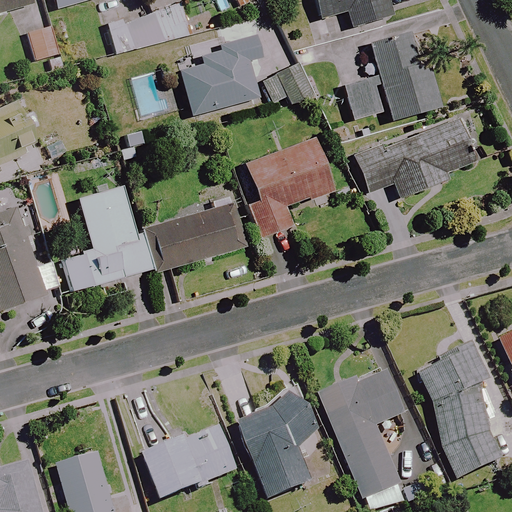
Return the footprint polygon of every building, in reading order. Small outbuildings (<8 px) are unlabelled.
[(0,0),(0,15),(26,8),(23,0),(0,0)] [(53,0),(57,12),(98,0),(53,0)] [(379,0),(307,0),(313,22),(341,15),(345,30),(385,19),(381,6),(379,0)] [(100,26),(103,33),(96,36),(101,48),(105,46),(110,59),(189,36),(178,4),(159,11),(139,18),(121,25),(119,19),(100,26)] [(26,34),(34,62),(59,55),(50,27),(44,29),(26,34)] [(415,71),(404,33),(362,46),(373,82),(356,87),(338,92),(348,124),(382,113),(385,124),(432,110),(421,73),(420,70),(415,71)] [(290,62),(278,41),(265,48),(277,69),(290,62)] [(256,67),(251,47),(201,59),(202,65),(173,72),(185,119),(252,102),(243,70),(256,67)] [(305,100),(292,69),(257,83),(267,107),(279,101),(283,109),(305,100)] [(35,144),(16,101),(0,108),(0,166),(26,155),(24,149),(35,144)] [(466,167),(449,123),(348,162),(362,197),(377,191),(387,187),(392,201),(436,185),(443,182),(441,176),(466,167)] [(327,194),(311,142),(239,163),(251,204),(246,205),(256,239),(271,235),(287,230),(280,208),(327,194)] [(131,238),(117,189),(72,202),(87,254),(57,262),(67,295),(134,276),(148,272),(138,236),(131,238)] [(0,319),(4,319),(1,311),(44,297),(14,208),(0,212),(0,319)] [(231,252),(219,210),(145,230),(157,273),(160,272),(176,268),(231,252)] [(511,334),(496,342),(511,379),(511,334)] [(480,387),(469,350),(443,358),(435,361),(438,368),(415,376),(449,481),(496,466),(490,445),(472,389),(480,387)] [(398,419),(380,372),(341,387),(315,398),(359,511),(376,511),(400,503),(389,475),(371,430),(398,419)] [(312,441),(292,393),(291,393),(263,405),(266,412),(246,420),(230,427),(262,504),(305,486),(290,450),(312,441)] [(230,476),(213,432),(178,445),(161,451),(136,460),(153,505),(230,476)] [(109,511),(93,456),(51,468),(63,511),(109,511)] [(40,511),(25,462),(0,469),(0,511),(40,511)]
